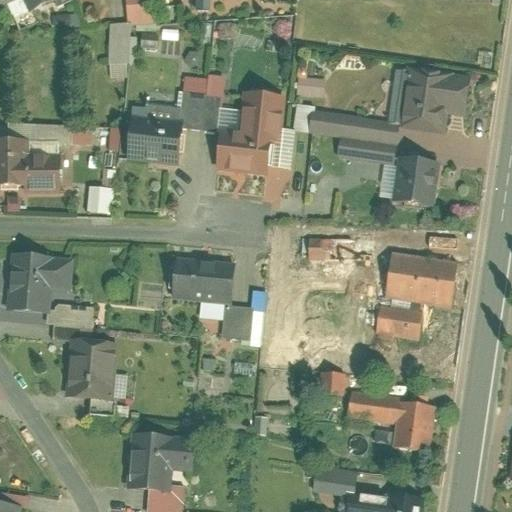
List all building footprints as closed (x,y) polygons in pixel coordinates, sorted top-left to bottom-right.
[(65,0),(0,0),(0,21),(23,11),(34,32),(72,14),(65,0)] [(133,23),(134,25),(152,24),(150,0),(127,0),(129,23),(133,23)] [(186,0),(186,12),(251,11),(250,0),(186,0)] [(129,23),(110,23),(111,71),(134,71),(134,25),(133,23),(129,23)] [(401,137),(400,142),(441,148),(444,131),(464,134),(469,92),(408,83),(401,137)] [(141,136),(180,139),(216,143),(218,120),(221,90),(186,87),(183,118),(143,115),(141,136)] [(320,91),(298,91),(297,108),(320,109),(320,91)] [(282,110),(242,106),(240,122),(218,120),(216,143),(232,144),(230,166),(218,165),(216,186),(265,191),(266,182),(289,184),(293,146),(278,144),(282,110)] [(336,171),(381,177),(395,179),(396,170),(400,142),(401,137),(312,125),(309,146),(339,150),(336,171)] [(141,136),(126,134),(123,171),(177,175),(180,139),(141,136)] [(6,147),(0,147),(0,211),(62,211),(62,135),(14,135),(6,135),(6,147)] [(438,176),(396,170),(395,179),(381,177),(376,211),(432,219),(438,176)] [(112,198),(87,196),(86,220),(111,222),(112,198)] [(64,259),(14,256),(10,313),(49,315),(49,311),(50,294),(69,295),(71,260),(64,259)] [(229,266),(179,262),(176,298),(199,300),(198,317),(222,319),(221,336),(246,338),(245,348),(260,350),(264,307),(226,303),(229,266)] [(455,275),(388,267),(373,348),(444,355),(449,322),(455,275)] [(353,281),(286,276),(282,343),(348,348),(353,281)] [(57,311),(49,311),(49,315),(48,327),(93,330),(94,308),(58,306),(57,311)] [(94,342),(74,341),(70,399),(125,402),(127,377),(114,376),(117,344),(94,342)] [(344,378),(324,377),(323,397),(343,397),(344,378)] [(430,410),(351,402),(348,430),(393,435),(390,466),(423,469),(430,410)] [(184,511),(189,440),(132,436),(128,491),(147,492),(145,511),(184,511)] [(313,504),(351,507),(354,482),(316,479),(313,504)] [(0,494),(0,511),(32,511),(35,496),(1,491),(0,494)] [(425,511),(427,500),(375,495),(373,511),(425,511)]
